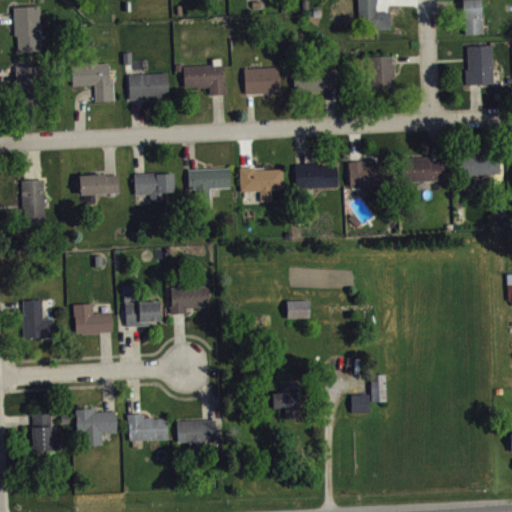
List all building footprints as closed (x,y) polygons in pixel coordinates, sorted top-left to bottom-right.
[(356,0),(358,27),(390,28),(390,17),(376,16),(375,0),(356,0)] [(479,0),(481,33),(463,33),(463,22),(461,22),(461,16),(462,16),(461,0),(479,0)] [(12,6),(13,35),(16,35),(17,51),(42,50),(40,23),(46,22),(46,11),(40,12),(40,5),(12,6)] [(466,45),(467,68),(464,68),(465,83),(492,82),(490,44),(466,45)] [(391,55),(391,63),(393,63),(394,76),(392,76),(393,86),(368,87),(366,56),(391,55)] [(94,100),(113,99),(112,79),(109,79),(107,62),(96,62),(96,59),(84,59),(84,64),(75,63),(75,67),(70,67),(71,84),(93,84),(94,100)] [(223,63),(224,93),(208,93),(208,86),(196,87),(196,85),(183,86),(182,65),(223,63)] [(14,65),(14,84),(20,83),(21,104),(39,104),(38,65),(14,65)] [(243,67),(244,92),(268,92),(269,90),(277,90),(276,65),(243,67)] [(293,91),(291,70),(332,65),(334,87),(323,87),(323,89),(293,91)] [(127,73),(128,98),(157,98),(158,96),(168,96),(166,72),(127,73)] [(499,172),(458,174),(457,155),(498,153),(499,172)] [(428,156),(428,161),(442,160),(443,179),(403,182),(401,157),(428,156)] [(346,161),(349,187),(384,185),(383,169),(374,170),(374,162),(364,163),(364,160),(346,161)] [(293,163),(294,187),(336,185),(335,165),(321,165),(321,162),(293,163)] [(239,190),(258,189),(259,200),(271,200),(271,189),(283,189),(282,168),(256,170),(256,166),(238,167),(239,190)] [(186,169),(187,190),(193,189),(193,199),(208,199),(208,187),(229,187),(228,167),(186,169)] [(133,173),(133,194),(149,193),(149,200),(162,199),(162,191),(173,191),(173,172),(155,173),(155,171),(133,173)] [(78,175),(79,194),(118,191),(117,174),(105,174),(105,173),(78,175)] [(20,179),(22,226),(45,225),(42,179),(20,179)] [(171,313),(170,287),(207,285),(207,305),(184,307),(184,312),(171,313)] [(22,299),(23,313),(21,313),(22,336),(40,336),(40,337),(53,337),(53,317),(43,318),(42,298),(22,299)] [(123,302),(126,326),(149,324),(149,320),(158,320),(157,299),(123,302)] [(285,299),(286,317),(308,317),(308,299),(285,299)] [(72,303),(73,316),(74,316),(75,332),(97,332),(99,331),(111,331),(110,311),(93,312),(92,302),(72,303)] [(384,373),(384,399),(370,400),(370,373),(384,373)] [(271,392),(272,406),(283,406),(284,417),(303,417),(302,391),(271,392)] [(350,393),(350,410),(368,410),(368,392),(350,393)] [(84,444),(84,431),(77,431),(75,423),(76,415),(74,415),(74,408),(83,407),(94,407),(94,411),(114,410),(115,431),(101,432),(100,444),(84,444)] [(31,411),(32,426),(30,426),(31,451),(51,450),(51,448),(58,448),(58,437),(50,437),(49,410),(31,411)] [(126,413),(126,422),(127,422),(128,439),(167,438),(166,417),(152,418),(152,416),(143,417),(143,412),(126,413)] [(175,420),(176,441),(187,441),(188,450),(205,449),(204,440),(216,440),(215,419),(175,420)]
